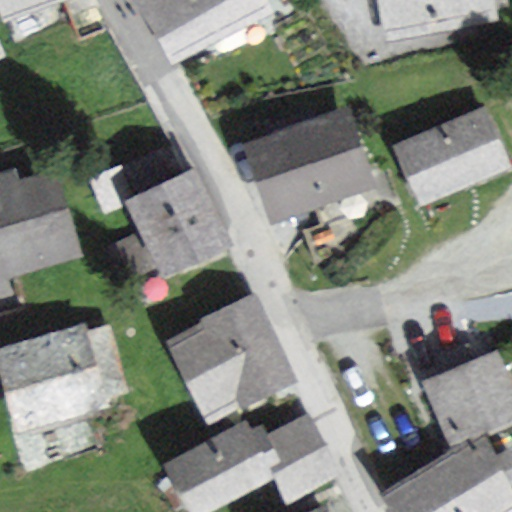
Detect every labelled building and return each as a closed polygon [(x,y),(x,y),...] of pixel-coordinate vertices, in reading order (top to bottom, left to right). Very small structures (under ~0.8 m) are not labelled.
[(0,0),(11,28),(87,0),(0,0)] [(254,0),(157,0),(188,60),(265,21),(254,0)] [(498,0),(385,0),(392,41),(503,22),(498,0)] [(511,152),(496,112),(404,148),(428,210),(511,177),(511,152)] [(360,114),(255,149),(282,229),(387,194),(360,114)] [(59,172),(0,186),(0,283),(81,264),(59,172)] [(205,176),(138,203),(171,286),(238,260),(205,176)] [(261,304),(171,342),(204,422),(295,384),(261,304)] [(94,329),(0,352),(0,382),(13,434),(114,409),(94,329)] [(511,377),(503,358),(433,388),(461,452),(511,429),(511,377)] [(309,419),(265,440),(297,508),(342,487),(309,419)] [(251,436),(170,474),(187,511),(228,511),(276,489),(251,436)] [(511,511),(511,488),(494,449),(402,490),(412,511),(511,511)]
